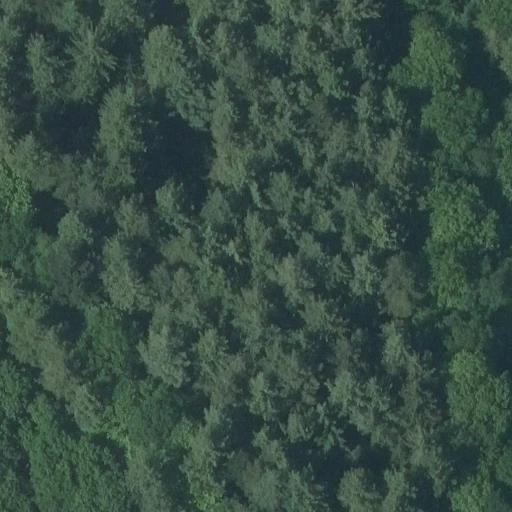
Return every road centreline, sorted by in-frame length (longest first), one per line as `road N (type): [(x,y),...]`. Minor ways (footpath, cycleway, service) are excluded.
road 1 (track): [(479,511),(394,0)]
road 2 (track): [(177,511),(0,268)]
